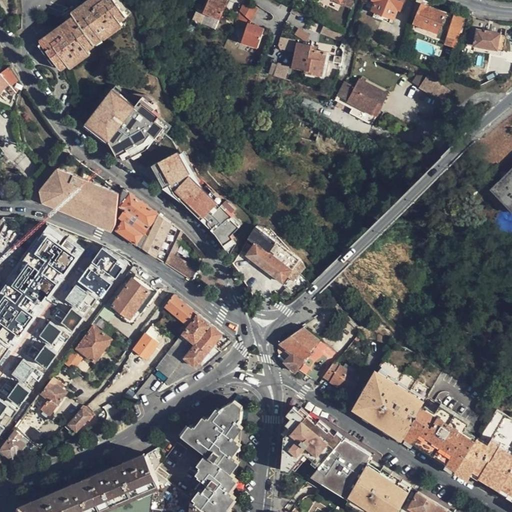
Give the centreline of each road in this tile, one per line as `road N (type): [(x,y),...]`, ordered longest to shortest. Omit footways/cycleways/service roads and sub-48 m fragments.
road 1 (secondary): [(0,35),(58,125),(193,228),(237,300)]
road 2 (secondary): [(288,312),(511,98)]
road 3 (secondary): [(243,324),(116,240),(42,209),(0,205)]
road 4 (tertiary): [(500,511),(269,370)]
road 5 (secondary): [(209,382),(109,446),(0,489)]
